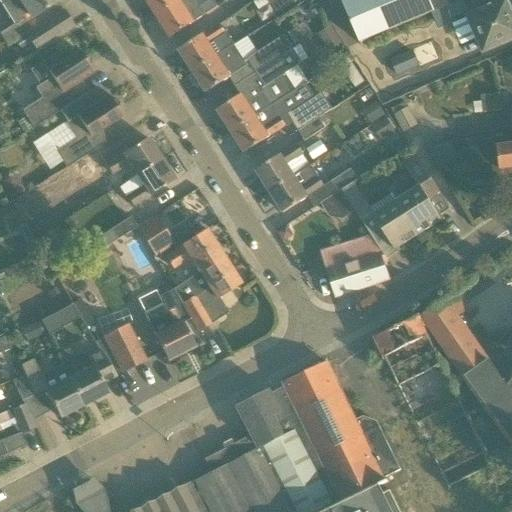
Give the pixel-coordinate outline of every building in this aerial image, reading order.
[(57,0),(8,0),(2,4),(15,24),(0,34),(0,35),(8,47),(26,35),(36,51),(73,27),(63,12),(56,16),(50,6),(58,1),(57,0)] [(145,0),(156,16),(180,0),(145,0)] [(180,0),(156,16),(170,38),(218,7),(213,0),(180,0)] [(258,0),(250,5),(255,12),(271,2),(274,0),(258,0)] [(278,13),(298,1),(297,0),(274,0),(271,2),(278,13)] [(308,22),(320,12),(310,0),(298,10),(308,22)] [(342,0),(360,43),(434,12),(434,11),(446,6),(460,0),(342,0)] [(462,0),(460,0),(446,6),(451,19),(468,12),(462,0)] [(478,39),(484,53),(511,40),(511,13),(506,0),(506,1),(505,0),(474,0),(480,12),(469,17),(478,39)] [(203,36),(203,35),(179,51),(192,72),(220,55),(212,43),(227,34),(221,25),(203,36)] [(341,44),(330,27),(318,35),(329,52),(341,44)] [(256,73),(294,49),(285,36),(258,52),(247,59),(256,73)] [(230,77),(247,67),(234,46),(192,72),(193,74),(190,76),(196,85),(199,84),(206,93),(229,78),(230,77)] [(413,50),(390,59),(397,76),(419,67),(413,50)] [(300,89),(289,72),(303,64),(295,51),(257,74),(262,82),(259,84),(273,106),(300,89)] [(26,117),(33,128),(33,129),(59,112),(70,105),(86,94),(87,94),(88,93),(81,81),(93,73),(89,68),(91,59),(82,57),(79,52),(62,62),(57,53),(42,63),(52,78),(39,86),(35,89),(41,98),(22,111),(26,117)] [(217,111),(231,133),(273,106),(259,84),(217,111)] [(323,116),(333,109),(322,93),(288,114),(298,131),(319,118),(319,119),(323,116)] [(495,94),(482,95),(483,103),(484,113),(497,112),(495,94)] [(62,162),(65,168),(117,136),(110,125),(121,117),(117,112),(119,103),(110,101),(107,96),(94,105),(93,105),(77,116),(70,105),(59,112),(66,123),(45,136),(55,152),(62,162)] [(363,111),(371,124),(385,116),(377,102),(363,111)] [(394,115),(403,133),(418,126),(409,108),(407,108),(405,103),(393,109),(395,114),(394,115)] [(231,133),(244,153),(269,138),(286,127),(273,106),(231,133)] [(319,118),(298,131),(304,141),(325,128),(319,119),(319,118)] [(387,118),(373,127),(382,140),(395,131),(387,118)] [(315,157),(335,146),(331,138),(311,149),(315,157)] [(106,165),(111,174),(128,164),(136,176),(160,160),(147,139),(122,154),(106,165)] [(447,142),(426,147),(436,165),(450,157),(447,142)] [(511,143),(469,150),(471,165),(473,181),(502,177),(501,169),(511,168),(511,143)] [(281,156),(280,156),(256,172),(269,193),(294,177),(294,176),(309,166),(302,155),(304,154),(298,145),(281,156)] [(421,187),(397,202),(418,235),(442,220),(431,203),(442,195),(415,154),(404,162),(421,187)] [(79,178),(97,167),(90,156),(73,167),(79,178)] [(160,160),(136,176),(143,187),(126,197),(132,207),(149,196),(149,197),(174,181),(160,160)] [(309,166),(294,176),(294,177),(269,193),(283,214),(308,198),(307,198),(323,188),(309,166)] [(331,182),(337,193),(342,190),(358,180),(351,169),(331,182)] [(1,184),(9,200),(24,192),(16,176),(1,184)] [(365,181),(363,177),(358,180),(342,190),(356,212),(361,220),(372,236),(373,238),(382,232),(394,250),(418,235),(397,202),(392,195),(370,209),(360,193),(364,190),(365,181)] [(342,190),(337,193),(338,193),(321,204),(329,218),(343,220),(356,212),(342,190)] [(14,215),(9,206),(1,210),(6,219),(14,215)] [(156,216),(137,229),(155,257),(174,244),(156,216)] [(130,217),(110,230),(117,240),(136,227),(130,217)] [(287,226),(276,233),(283,243),(286,241),(293,236),(288,229),(288,228),(287,226)] [(57,228),(42,239),(54,257),(55,258),(70,247),(60,233),(57,228)] [(183,246),(181,247),(182,248),(165,258),(172,269),(189,258),(198,273),(223,257),(206,231),(194,239),(193,237),(188,236),(182,240),(181,244),(183,246)] [(373,238),(372,236),(360,240),(364,252),(326,264),(337,297),(388,280),(381,261),(386,259),(373,238)] [(198,273),(198,274),(172,289),(198,332),(210,324),(201,308),(215,299),(240,284),(223,257),(198,273)] [(181,322),(190,318),(181,304),(172,289),(159,297),(164,305),(144,315),(168,362),(194,348),(181,322)] [(455,292),(441,302),(420,316),(511,445),(511,336),(504,354),(511,360),(511,382),(509,388),(459,317),(468,311),(455,292)] [(86,328),(94,323),(81,300),(72,305),(86,328)] [(71,306),(40,321),(47,335),(79,320),(71,306)] [(389,367),(432,346),(418,318),(375,339),(377,342),(374,343),(381,357),(384,356),(389,367)] [(27,327),(33,339),(43,335),(38,323),(27,327)] [(120,374),(121,373),(145,361),(136,343),(127,326),(102,339),(120,374)] [(0,353),(10,349),(4,335),(0,336),(0,353)] [(492,467),(432,346),(389,367),(411,411),(432,454),(449,489),(450,488),(450,487),(492,467)] [(62,367),(83,406),(107,393),(102,383),(113,378),(113,377),(100,351),(88,357),(93,368),(82,374),(69,349),(56,355),(56,356),(61,367),(62,367)] [(33,359),(20,365),(23,373),(25,376),(33,393),(46,388),(41,377),(33,359)] [(327,363),(283,384),(340,503),(376,488),(387,482),(386,480),(385,481),(383,478),(400,470),(377,422),(363,417),(356,420),(327,363)] [(61,367),(41,377),(46,388),(47,388),(49,391),(46,393),(59,418),(83,406),(62,367),(61,367)] [(34,394),(33,393),(25,376),(12,381),(20,400),(34,394)] [(282,385),(285,391),(273,397),(269,390),(237,407),(251,436),(259,450),(293,511),(321,511),(340,503),(283,384),(282,385)] [(25,404),(22,405),(11,410),(15,420),(18,426),(21,435),(35,429),(32,421),(28,410),(25,404)] [(23,447),(18,434),(0,441),(0,457),(6,454),(23,447)] [(293,511),(259,450),(251,436),(206,460),(213,473),(196,482),(211,511),(293,511)] [(94,485),(79,492),(79,504),(85,511),(207,511),(192,484),(186,487),(138,511),(109,511),(104,491),(94,485)] [(376,488),(340,503),(321,511),(399,511),(389,491),(380,495),(376,488)]
